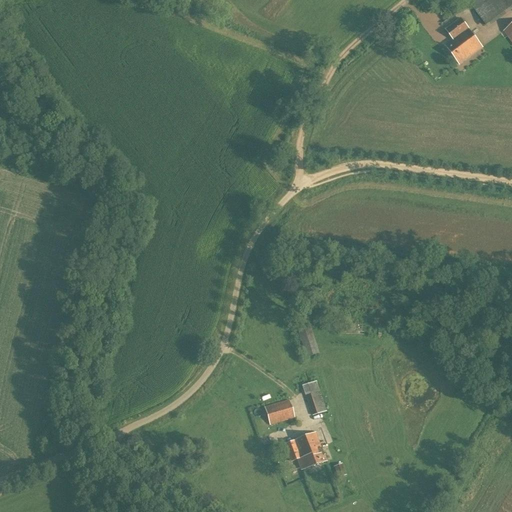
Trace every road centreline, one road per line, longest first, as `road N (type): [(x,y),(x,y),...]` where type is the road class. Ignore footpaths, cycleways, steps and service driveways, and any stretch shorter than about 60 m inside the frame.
road 1 (unclassified): [(0,479),(187,396),(207,372),(252,242),(300,186)]
road 2 (track): [(511,189),(359,173),(300,186)]
